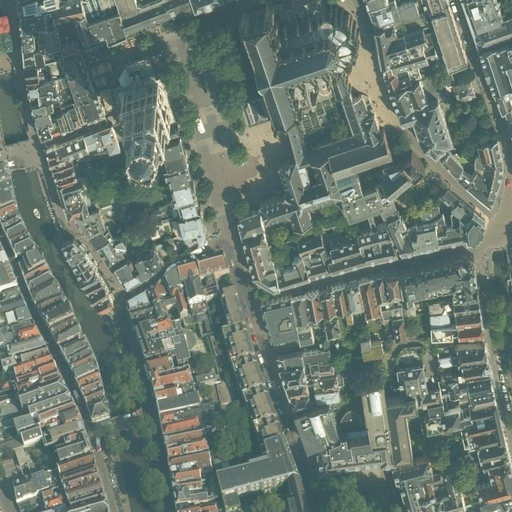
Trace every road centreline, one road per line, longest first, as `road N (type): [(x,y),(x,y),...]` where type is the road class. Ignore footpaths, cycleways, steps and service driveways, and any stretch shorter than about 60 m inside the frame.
road 1 (residential): [(230,237),(164,37),(251,0)]
road 2 (unclassified): [(38,143),(64,217),(124,298),(230,237)]
road 3 (residential): [(355,0),(378,87),(403,133),(505,224)]
road 4 (unclassified): [(168,511),(150,414),(90,434),(113,511)]
road 5 (residential): [(248,298),(480,243)]
road 6 (residential): [(318,511),(248,298)]
road 7 (residential): [(480,243),(511,430)]
road 8 (residential): [(508,150),(456,0)]
